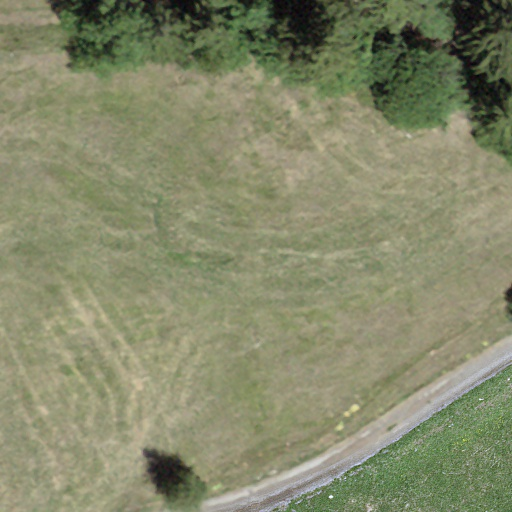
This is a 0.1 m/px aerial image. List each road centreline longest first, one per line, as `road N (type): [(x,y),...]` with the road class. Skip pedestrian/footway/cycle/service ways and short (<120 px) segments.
road 1 (track): [(133,511),(352,439),(511,334)]
road 2 (track): [(511,42),(386,0)]
